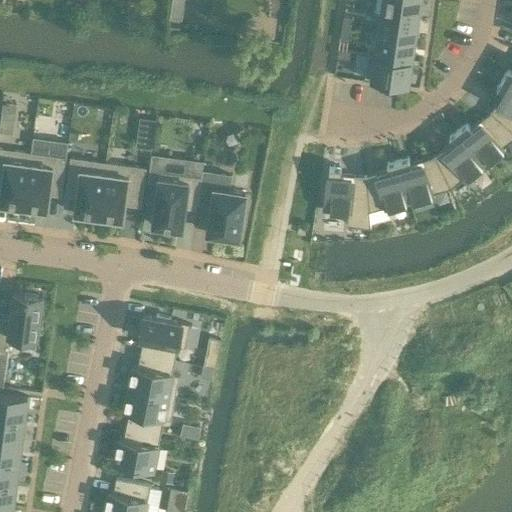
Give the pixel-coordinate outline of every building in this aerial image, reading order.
[(419,0),(382,0),(381,11),(417,16),(419,0)] [(381,11),(378,32),(414,38),(417,16),(381,11)] [(342,27),(350,28),(351,17),(343,16),(342,27)] [(348,40),(350,28),(342,27),(340,38),(348,40)] [(378,32),(375,54),(411,59),(414,38),(378,32)] [(339,48),(337,56),(349,57),(350,50),(339,48)] [(411,59),(375,54),(369,53),(365,75),(408,81),(411,59)] [(503,77),(511,82),(511,69),(508,67),(503,77)] [(511,82),(503,77),(497,87),(502,90),(495,102),(496,102),(491,112),(511,130),(511,82)] [(467,121),(458,128),(485,163),(505,147),(503,144),(511,136),(511,130),(491,112),(482,118),(482,117),(471,126),(467,121)] [(137,146),(152,148),(156,119),(141,117),(137,146)] [(434,156),(449,186),(463,175),(465,178),(485,163),(458,128),(449,135),(453,140),(442,148),(443,149),(434,156)] [(23,205),(30,151),(0,147),(0,181),(1,182),(0,189),(0,201),(9,203),(8,207),(22,209),(23,205)] [(66,156),(30,151),(23,205),(22,209),(37,211),(37,207),(48,208),(50,188),(61,190),(66,156)] [(408,156),(398,159),(409,201),(434,194),(433,190),(449,186),(434,156),(424,159),(424,158),(410,161),(408,156)] [(99,213),(106,162),(81,158),(69,157),(65,190),(76,192),(74,210),(76,210),(76,214),(90,216),(91,212),(99,213)] [(409,201),(398,159),(387,162),(389,167),(375,171),(375,172),(365,175),(368,208),(384,204),(385,208),(409,201)] [(142,167),(106,162),(99,213),(106,214),(106,218),(120,220),(121,216),(123,217),(126,199),(137,200),(142,167)] [(368,208),(365,175),(354,174),(354,173),(340,172),(341,166),(329,164),(324,208),(347,210),(346,223),(369,226),(368,208)] [(246,206),(244,206),(246,192),(230,189),(233,174),(203,169),(198,201),(212,203),(208,229),(211,229),(210,233),(226,235),(226,231),(240,233),(242,222),(244,222),(246,206)] [(159,172),(152,223),(164,225),(163,228),(178,230),(179,227),(182,227),(186,199),(197,201),(201,177),(159,172)] [(0,315),(0,350),(7,352),(8,342),(35,346),(38,325),(41,325),(44,307),(40,307),(42,293),(14,290),(10,317),(0,315)] [(143,314),(139,337),(144,338),(141,352),(175,358),(178,345),(185,346),(189,323),(143,314)] [(215,366),(217,353),(206,351),(203,364),(215,366)] [(133,364),(129,387),(175,396),(179,374),(172,373),(175,358),(141,352),(139,365),(133,364)] [(215,366),(203,364),(201,376),(213,378),(215,366)] [(129,387),(124,409),(130,411),(127,424),(161,431),(164,416),(171,418),(175,396),(129,387)] [(0,413),(25,417),(28,395),(0,391),(0,413)] [(0,413),(0,435),(22,439),(25,417),(0,413)] [(119,438),(114,460),(154,468),(161,431),(127,424),(124,439),(119,438)] [(22,439),(0,435),(0,458),(19,461),(22,439)] [(0,458),(0,480),(16,483),(19,461),(0,458)] [(108,490),(103,511),(144,511),(150,483),(116,477),(113,491),(108,490)] [(16,483),(0,480),(0,502),(13,504),(16,483)] [(174,483),(169,511),(186,511),(191,486),(174,483)]
